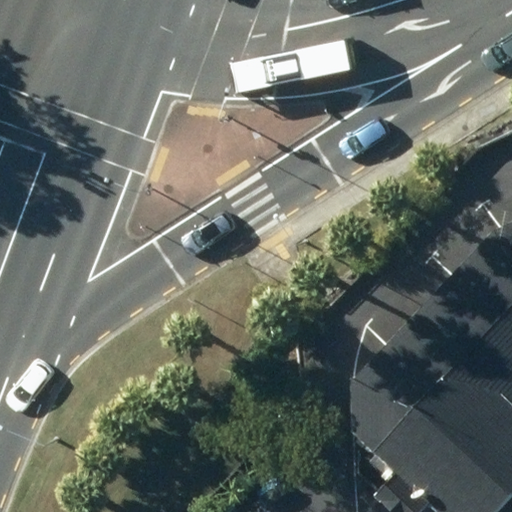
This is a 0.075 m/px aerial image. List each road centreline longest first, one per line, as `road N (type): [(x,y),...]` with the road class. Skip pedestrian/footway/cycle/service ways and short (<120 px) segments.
road 1 (primary): [(501,0),(331,147),(0,394)]
road 2 (primary): [(86,0),(0,228)]
